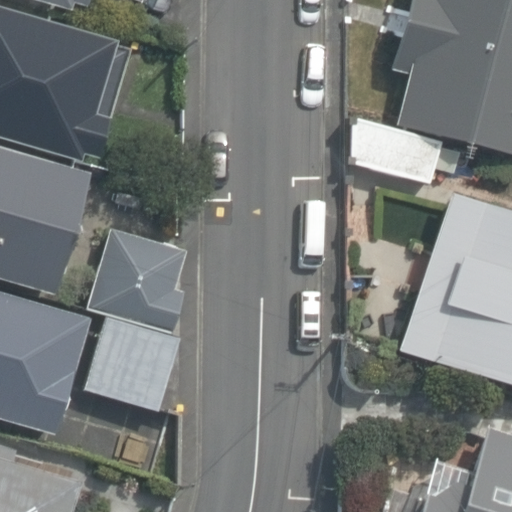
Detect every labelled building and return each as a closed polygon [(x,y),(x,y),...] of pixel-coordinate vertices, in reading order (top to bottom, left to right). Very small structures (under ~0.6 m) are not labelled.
[(24,0),(74,14),(76,5),(91,9),(93,0),(24,0)] [(511,0),(409,0),(392,70),(409,74),(397,124),(511,152),(511,0)] [(114,41),(0,7),(0,139),(83,163),(88,148),(101,152),(110,119),(92,113),(114,41)] [(91,173),(0,145),(0,274),(55,291),(91,173)] [(511,209),(454,190),(401,348),(511,384),(511,209)] [(182,250),(111,230),(90,305),(174,329),(185,289),(172,286),(182,250)] [(89,319),(0,292),(0,420),(54,437),(89,319)] [(166,327),(93,307),(69,392),(142,412),(166,327)] [(511,511),(511,432),(491,426),(467,505),(426,492),(419,511),(511,511)] [(71,511),(80,479),(0,456),(0,511),(71,511)]
